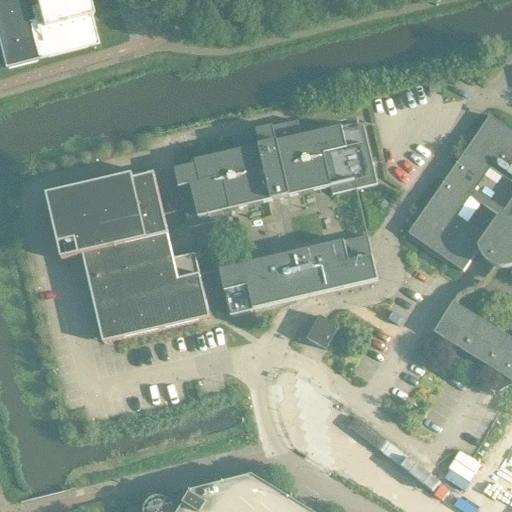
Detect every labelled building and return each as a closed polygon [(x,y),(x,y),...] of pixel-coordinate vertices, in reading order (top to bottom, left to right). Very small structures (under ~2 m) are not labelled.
[(0,0),(0,71),(38,62),(99,46),(93,24),(89,25),(87,18),(94,16),(89,0),(0,0)] [(441,95),(438,83),(428,85),(431,97),(441,95)] [(511,133),(490,118),(454,169),(408,235),(463,273),(479,250),(480,253),(481,256),(482,258),(484,261),(486,263),(488,265),(490,266),(493,268),(496,269),(498,270),(501,270),(504,270),(507,270),(510,270),(511,269),(511,133)] [(184,212),(188,230),(233,220),(231,212),(273,202),(289,198),(331,189),(333,197),(357,191),(377,186),(369,152),(364,128),(343,133),(342,129),(301,138),(298,123),(272,128),(257,132),(232,138),(235,153),(195,163),(196,167),(175,172),(179,191),(183,207),(184,212)] [(132,177),(47,197),(62,262),(83,257),(84,263),(101,334),(103,345),(112,343),(117,341),(196,323),(204,321),(210,320),(208,310),(204,293),(200,277),(195,255),(174,260),(169,237),(164,217),(154,172),(132,177)] [(345,243),(220,272),(225,296),(230,317),(254,311),(285,304),(300,301),(304,300),(309,299),(378,283),(372,258),(368,238),(366,238),(345,243)] [(435,333),(434,334),(511,382),(511,340),(453,304),(453,305),(435,333)] [(320,318),(307,341),(326,351),(339,328),(320,318)] [(511,449),(485,494),(511,511),(511,449)] [(307,511),(297,506),(291,502),(254,479),(193,494),(191,498),(186,506),(182,511),(307,511)]
